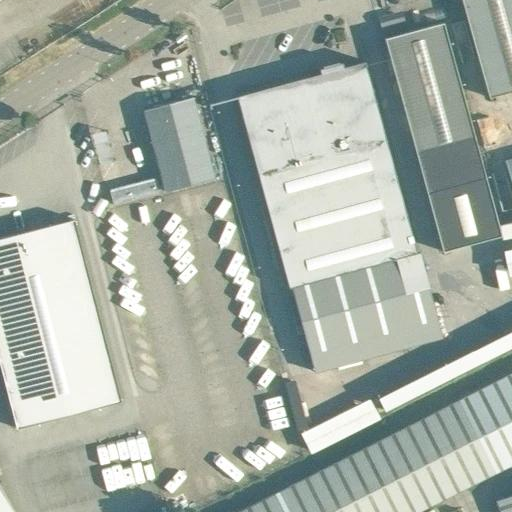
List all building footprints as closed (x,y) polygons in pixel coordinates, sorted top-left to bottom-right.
[(511,0),(461,0),(489,97),(511,90),(511,0)] [(39,40),(58,23),(53,17),(34,34),(39,40)] [(384,37),(426,194),(442,251),(501,235),(501,238),(511,235),(511,220),(498,224),(484,175),(443,22),(384,37)] [(294,298),(422,264),(419,252),(416,253),(364,61),(343,66),(342,62),(318,68),(320,73),(236,95),(288,287),(291,287),(294,298)] [(165,191),(214,178),(192,97),(144,110),(165,191)] [(109,189),(113,204),(158,193),(154,177),(109,189)] [(0,365),(16,428),(121,401),(74,218),(0,237),(0,365)] [(442,336),(422,264),(294,298),(314,371),(442,336)] [(511,270),(482,275),(486,299),(511,294),(511,270)] [(496,356),(511,348),(511,332),(489,343),(496,356)] [(418,511),(511,464),(511,370),(235,511),(418,511)] [(389,395),(316,421),(324,443),(397,416),(389,395)] [(164,427),(167,447),(187,445),(184,424),(164,427)] [(0,511),(14,511),(0,487),(0,511)] [(511,511),(511,493),(495,500),(499,511),(511,511)]
